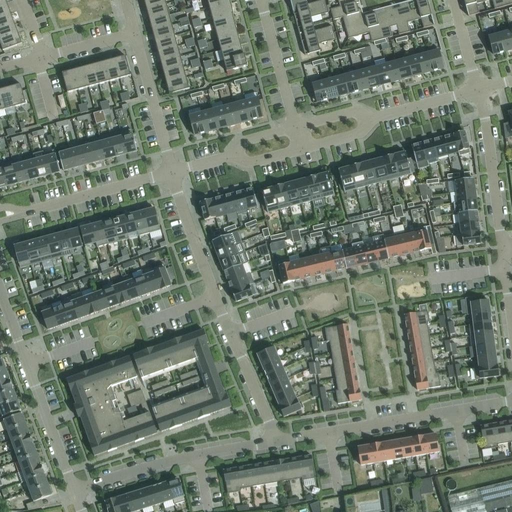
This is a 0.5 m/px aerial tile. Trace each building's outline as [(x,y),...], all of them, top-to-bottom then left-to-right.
[(166,4),(164,0),(143,0),(146,10),(166,4)] [(229,0),(206,0),(209,8),(230,3),(229,0)] [(294,15),(326,6),(324,0),(323,0),(307,4),(305,0),(295,0),(290,2),(294,15)] [(433,21),(427,0),(426,0),(414,0),(409,1),(414,21),(421,19),(423,29),(434,26),(433,21)] [(485,2),(484,0),(463,0),(468,17),(479,14),(476,4),(485,2)] [(505,7),(502,0),(484,0),(485,2),(492,0),(494,9),(505,7)] [(414,21),(409,1),(398,4),(399,8),(393,10),(392,7),(392,6),(391,6),(397,26),(396,26),(399,35),(410,32),(407,23),(414,21)] [(348,39),(362,14),(361,10),(358,10),(356,4),(359,3),(359,2),(340,8),(339,7),(330,10),(333,20),(342,18),(348,39)] [(0,17),(11,13),(7,3),(0,5),(0,17)] [(233,14),(230,3),(209,8),(212,19),(232,14),(233,14)] [(149,21),(169,15),(166,4),(146,10),(149,21)] [(328,13),(326,6),(294,15),(297,29),(313,24),(311,18),(328,13)] [(397,26),(391,6),(383,8),(384,12),(375,14),(382,40),(392,37),(390,28),(396,26),(397,26)] [(0,28),(14,23),(11,13),(0,17),(0,28)] [(382,40),(375,14),(368,16),(367,13),(362,14),(348,39),(369,33),(371,43),(382,40)] [(235,24),(232,14),(212,19),(215,30),(235,24)] [(172,26),(169,15),(149,21),(152,31),(172,26)] [(0,40),(18,34),(14,23),(0,28),(0,40)] [(238,35),(235,24),(215,30),(218,40),(238,35)] [(301,42),(333,33),(332,26),(314,31),(313,24),(297,29),(301,42)] [(155,41),(175,36),(172,26),(152,31),(155,41)] [(504,52),(499,34),(499,32),(488,34),(493,55),(504,52)] [(511,50),(511,39),(510,32),(499,34),(504,52),(511,50)] [(318,44),(335,40),(333,33),(301,42),(305,56),(320,51),(318,44)] [(22,44),(18,34),(0,40),(0,44),(3,51),(22,44)] [(240,45),(238,35),(218,40),(220,51),(240,45)] [(177,47),(175,36),(155,41),(158,52),(177,47)] [(243,55),(240,45),(220,51),(223,61),(243,56),(243,55)] [(180,57),(177,47),(158,52),(160,62),(180,57)] [(427,51),(427,54),(433,72),(443,69),(437,48),(427,51)] [(433,72),(427,54),(417,57),(422,75),(433,72)] [(244,55),(243,55),(243,56),(223,61),(226,72),(227,72),(232,70),(247,66),(244,55)] [(125,56),(114,59),(120,79),(131,76),(125,56)] [(183,67),(180,57),(160,62),(163,73),(183,67)] [(422,75),(417,57),(407,59),(412,77),(422,75)] [(120,79),(114,59),(104,62),(109,82),(120,79)] [(412,77),(407,59),(396,62),(401,80),(412,77)] [(109,82),(104,62),(93,65),(99,85),(109,82)] [(401,80),(396,62),(386,65),(391,83),(401,80)] [(99,85),(93,65),(83,68),(88,87),(99,85)] [(391,83),(386,65),(376,68),(380,86),(391,83)] [(186,78),(183,67),(163,73),(166,83),(186,78)] [(88,87),(83,68),(73,70),(78,90),(88,87)] [(380,86),(376,68),(365,71),(370,89),(380,86)] [(78,90),(73,70),(62,73),(67,93),(78,90)] [(370,89),(365,71),(355,73),(360,91),(370,89)] [(360,91),(355,73),(344,76),(349,94),(360,91)] [(349,94),(344,76),(334,79),(339,97),(349,94)] [(189,89),(186,78),(166,83),(169,95),(189,89)] [(328,100),(323,82),(322,79),(311,82),(317,103),(328,100)] [(339,97),(334,79),(323,82),(328,100),(339,97)] [(20,84),(9,87),(15,107),(26,104),(20,84)] [(15,107),(9,87),(0,89),(0,93),(4,110),(15,107)] [(66,107),(62,95),(57,97),(61,108),(66,107)] [(262,118),(257,98),(245,102),(250,121),(252,120),(253,121),(257,120),(257,119),(262,118)] [(250,121),(245,102),(234,105),(239,124),(245,122),(245,123),(249,122),(249,121),(250,121)] [(239,124),(234,105),(223,108),(228,127),(230,126),(230,127),(235,126),(234,125),(239,124)] [(228,127),(223,108),(212,111),(217,130),(223,128),(223,129),(227,128),(227,127),(228,127)] [(217,130),(212,111),(201,114),(206,133),(208,132),(208,133),(213,132),(212,131),(217,130)] [(511,137),(511,112),(509,113),(511,122),(503,125),(505,139),(511,137)] [(206,133),(201,114),(189,117),(194,136),(200,134),(200,135),(205,134),(204,133),(206,133)] [(126,154),(137,151),(131,130),(120,133),(126,154)] [(464,132),(453,135),(458,153),(459,157),(470,154),(464,132)] [(126,154),(120,133),(110,135),(116,157),(126,154)] [(116,157),(110,135),(99,138),(105,160),(116,157)] [(458,153),(453,135),(443,137),(448,155),(458,153)] [(448,155),(443,137),(432,140),(437,158),(438,158),(448,155)] [(105,160),(99,138),(89,141),(90,146),(95,163),(105,160)] [(437,158),(432,140),(422,143),(427,161),(426,161),(428,165),(439,162),(438,158),(437,158)] [(427,161),(422,143),(411,146),(416,164),(426,161),(427,161)] [(95,163),(90,146),(80,149),(84,166),(95,163)] [(74,168),(69,151),(70,151),(69,149),(58,152),(63,171),(74,168)] [(84,166),(80,149),(70,151),(69,151),(74,168),(84,166)] [(60,172),(54,150),(43,153),(44,156),(49,175),(60,172)] [(394,155),(393,155),(400,178),(411,175),(405,152),(394,155)] [(400,178),(393,155),(382,158),(388,181),(400,178)] [(49,175),(44,156),(34,158),(39,178),(49,175)] [(39,178),(34,158),(23,161),(23,164),(24,164),(28,181),(39,178)] [(388,181),(382,158),(382,159),(371,161),(377,184),(388,181)] [(377,184),(371,161),(361,164),(360,164),(366,187),(377,184)] [(18,183),(13,166),(14,166),(13,162),(2,165),(8,186),(18,183)] [(28,181),(24,164),(23,164),(14,166),(13,166),(18,183),(28,181)] [(366,187),(360,164),(349,167),(355,190),(366,187)] [(355,190),(349,167),(338,170),(344,193),(355,190)] [(317,176),(323,199),(334,195),(328,173),(317,176)] [(323,199),(317,176),(306,179),(312,202),(323,199)] [(312,202),(306,179),(305,179),(295,182),(301,204),(312,202)] [(454,181),(456,192),(474,190),(473,179),(454,181)] [(301,204),(295,182),(284,185),(290,207),(301,204)] [(290,207),(284,185),(273,188),(279,210),(290,207)] [(279,210),(273,188),(272,188),(261,191),(267,213),(279,210)] [(253,189),(242,192),(247,210),(257,207),(253,189)] [(476,201),(474,190),(456,192),(457,203),(476,201)] [(247,210),(242,192),(231,195),(236,212),(247,210)] [(236,212),(231,195),(221,197),(226,215),(236,212)] [(226,215),(221,197),(211,200),(210,200),(215,218),(226,215)] [(215,218),(210,200),(200,203),(204,221),(215,218)] [(477,211),(476,201),(457,203),(453,203),(455,215),(458,214),(477,211)] [(154,209),(144,212),(150,233),(160,231),(154,209)] [(477,212),(477,211),(458,214),(460,224),(460,225),(478,222),(477,212)] [(150,233),(144,212),(133,215),(138,232),(137,232),(138,236),(150,233)] [(138,232),(133,215),(123,217),(127,235),(128,234),(137,232),(138,232)] [(127,235),(123,217),(112,220),(117,237),(116,237),(117,242),(129,239),(128,234),(127,235)] [(117,237),(112,220),(102,223),(106,240),(107,240),(116,237),(117,237)] [(457,236),(480,233),(480,232),(479,233),(478,222),(460,225),(460,224),(456,225),(457,235),(457,236)] [(106,240),(102,223),(91,226),(96,243),(95,243),(97,248),(108,245),(107,240),(106,240)] [(96,243),(91,226),(80,229),(85,246),(95,243),(96,243)] [(426,227),(415,230),(420,252),(431,249),(426,227)] [(78,230),(67,232),(72,250),(72,249),(82,247),(78,230)] [(420,252),(415,230),(404,232),(409,254),(419,252),(420,252)] [(73,254),(72,249),(72,250),(67,232),(56,235),(62,257),(73,254)] [(241,242),(237,232),(212,241),(216,252),(234,245),(241,242)] [(409,254),(404,232),(394,235),(399,257),(409,254)] [(481,244),(480,233),(457,236),(457,235),(455,236),(457,247),(481,244)] [(62,257),(56,235),(46,238),(52,260),(62,257)] [(399,257),(394,235),(383,237),(384,241),(388,259),(389,259),(399,257)] [(52,260),(46,238),(35,241),(41,263),(52,260)] [(41,263),(35,241),(25,244),(31,266),(41,263)] [(384,241),(373,244),(378,262),(388,259),(384,241)] [(241,242),(234,245),(216,252),(220,262),(237,255),(245,252),(241,242)] [(363,246),(362,242),(351,245),(352,249),(357,267),(367,264),(363,246)] [(31,266),(25,244),(14,247),(20,268),(31,266)] [(378,262),(373,244),(363,246),(367,264),(378,262)] [(336,272),(331,254),(330,247),(319,249),(321,256),(325,274),(336,272)] [(352,249),(342,251),(346,269),(357,267),(352,249)] [(346,269),(342,251),(331,254),(336,272),(346,269)] [(245,252),(237,255),(220,262),(224,272),(241,265),(249,263),(245,252)] [(325,274),(321,256),(310,259),(315,277),(325,274)] [(315,277),(310,259),(300,261),(304,279),(315,277)] [(289,264),(290,264),(289,260),(278,262),(283,284),(294,282),(289,264)] [(300,261),(290,264),(289,264),(294,282),(294,281),(304,279),(300,261)] [(163,264),(152,268),(160,290),(171,286),(163,264)] [(245,275),(241,265),(224,272),(228,282),(245,275)] [(160,290),(152,268),(142,272),(144,276),(150,294),(160,290)] [(249,286),(249,285),(245,275),(228,282),(232,292),(231,292),(232,292),(249,286)] [(144,276),(134,280),(140,297),(150,294),(144,276)] [(140,297),(134,280),(124,283),(130,301),(140,297)] [(113,287),(114,287),(112,282),(101,286),(103,291),(110,308),(120,305),(113,287)] [(124,283),(114,287),(113,287),(120,305),(130,301),(124,283)] [(236,303),(257,295),(253,284),(249,285),(249,286),(232,292),(236,303)] [(103,291),(93,294),(99,312),(110,308),(103,291)] [(99,312),(93,294),(83,298),(89,316),(99,312)] [(73,302),(71,297),(60,301),(62,306),(69,323),(79,319),(73,302)] [(89,316),(83,298),(73,302),(79,319),(89,316)] [(490,312),(489,301),(472,303),(471,298),(465,299),(467,315),(472,315),(490,312)] [(52,309),(53,309),(51,305),(40,309),(43,317),(41,318),(43,323),(45,322),(48,331),(59,327),(52,309)] [(62,306),(53,309),(52,309),(59,327),(69,323),(62,306)] [(427,311),(404,315),(406,328),(427,325),(430,325),(427,311)] [(491,323),(490,312),(472,315),(473,325),(491,323)] [(493,334),(491,323),(473,325),(468,326),(470,337),(474,336),(493,334)] [(350,338),(348,325),(325,329),(327,342),(329,342),(329,341),(350,338)] [(429,337),(427,325),(406,328),(409,341),(429,337)] [(198,359),(201,369),(208,389),(152,409),(160,432),(169,429),(169,430),(181,425),(182,424),(197,419),(197,420),(210,415),(231,407),(227,394),(225,395),(213,363),(206,343),(208,343),(203,330),(182,338),(182,337),(169,342),(154,348),(153,348),(141,352),(141,353),(133,356),(141,379),(198,359)] [(494,344),(493,334),(474,336),(476,347),(494,344)] [(431,350),(429,337),(409,341),(411,353),(431,350)] [(352,350),(350,338),(329,341),(329,342),(331,354),(352,350)] [(495,355),(494,344),(476,347),(477,357),(495,355)] [(257,355),(262,366),(279,359),(274,347),(257,355)] [(354,363),(352,350),(331,354),(333,366),(354,363)] [(433,362),(431,350),(411,353),(413,365),(433,362)] [(497,366),(495,355),(477,357),(478,368),(497,366)] [(111,387),(132,380),(137,378),(129,357),(116,362),(116,361),(107,365),(89,372),(89,371),(80,374),(80,375),(66,380),(71,392),(76,405),(74,405),(76,413),(78,418),(80,417),(90,444),(89,444),(94,456),(107,451),(108,452),(117,449),(117,448),(134,442),(135,442),(144,439),(144,438),(157,434),(149,413),(144,415),(124,422),(111,387)] [(283,369),(279,359),(262,366),(266,376),(283,369)] [(435,374),(433,362),(413,365),(415,378),(436,374),(435,374)] [(356,375),(354,363),(333,366),(336,379),(356,375)] [(498,377),(497,366),(478,368),(474,368),(475,380),(498,377)] [(0,382),(9,379),(5,369),(0,371),(0,382)] [(287,379),(283,369),(266,376),(270,386),(287,379)] [(438,374),(435,374),(436,374),(415,378),(417,391),(420,390),(420,392),(426,391),(425,390),(440,387),(438,374)] [(358,388),(356,375),(336,379),(338,391),(358,388)] [(9,379),(0,382),(0,394),(13,390),(13,389),(9,379)] [(275,396),(292,389),(287,379),(270,386),(275,396)] [(361,400),(358,388),(338,391),(335,391),(338,404),(352,402),(353,404),(358,403),(358,401),(361,400)] [(279,406),(296,399),(292,389),(275,396),(279,406)] [(0,405),(17,400),(13,390),(0,394),(0,405)] [(139,401),(138,397),(136,392),(127,396),(131,408),(141,404),(139,401)] [(301,410),(296,399),(279,406),(284,418),(301,410)] [(20,410),(17,400),(0,405),(0,411),(2,416),(2,417),(21,410),(20,409),(20,410)] [(4,421),(7,430),(26,424),(22,414),(22,413),(3,420),(3,421),(4,421)] [(509,443),(505,422),(493,424),(497,445),(509,443)] [(29,434),(26,424),(7,430),(11,441),(29,434)] [(497,445),(493,424),(480,427),(484,450),(497,447),(497,445)] [(29,434),(11,441),(15,451),(33,444),(30,434),(29,434)] [(436,434),(423,436),(426,455),(439,453),(436,434)] [(426,455),(423,436),(413,438),(416,457),(426,455)] [(416,457),(413,438),(402,440),(405,458),(416,457)] [(405,458),(402,440),(391,442),(394,460),(405,458)] [(394,460),(391,442),(381,444),(384,462),(394,460)] [(37,454),(33,444),(15,451),(18,461),(37,454)] [(384,462),(381,444),(370,445),(373,464),(384,462)] [(373,464),(370,445),(358,448),(361,466),(373,464)] [(41,464),(37,454),(18,461),(22,471),(41,464)] [(315,479),(311,456),(298,458),(302,479),(302,481),(304,481),(305,487),(315,485),(313,479),(315,479)] [(302,479),(298,458),(286,460),(289,481),(302,479)] [(289,481),(286,460),(273,462),(277,483),(289,481)] [(277,483),(273,462),(261,464),(264,485),(277,483)] [(44,474),(41,464),(22,471),(26,481),(44,475),(44,474)] [(264,485),(261,464),(248,466),(252,487),(264,485)] [(252,487),(248,466),(236,468),(240,489),(252,487)] [(240,489),(236,468),(223,471),(227,494),(240,491),(240,489)] [(48,485),(44,475),(26,481),(30,492),(48,485)] [(432,486),(431,478),(419,481),(421,489),(432,486)] [(185,501),(178,479),(167,482),(173,500),(174,505),(185,501)] [(486,511),(484,504),(510,498),(509,495),(511,494),(511,481),(448,497),(452,511),(486,511)] [(173,500),(167,482),(157,486),(163,503),(173,500)] [(49,487),(48,485),(30,492),(33,501),(33,502),(26,505),(28,510),(44,507),(44,506),(40,507),(37,501),(52,495),(52,494),(51,493),(53,493),(50,486),(49,487)] [(163,503),(157,486),(147,489),(152,506),(163,503)] [(152,506),(147,489),(136,492),(142,510),(152,506)] [(389,490),(381,491),(383,502),(390,501),(389,490)] [(134,511),(142,510),(136,492),(126,495),(131,511),(134,511)] [(511,511),(511,494),(509,495),(510,498),(484,504),(486,511),(511,511)] [(131,511),(126,495),(116,498),(120,511),(131,511)] [(120,511),(116,498),(105,502),(108,511),(120,511)]
